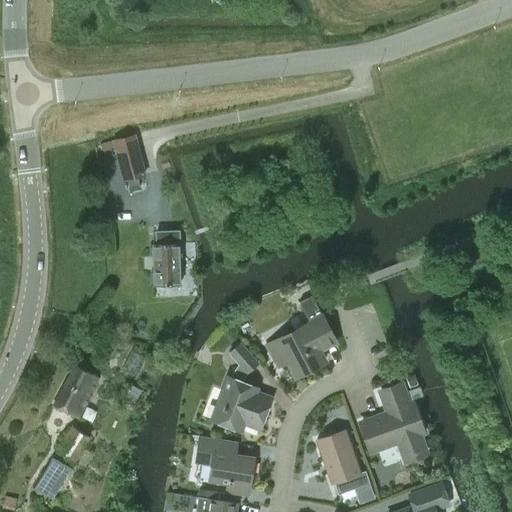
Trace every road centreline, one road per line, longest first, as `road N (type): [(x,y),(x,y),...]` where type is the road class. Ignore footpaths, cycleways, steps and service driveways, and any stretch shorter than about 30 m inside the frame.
road 1 (unclassified): [(21,95),(357,55),(511,5)]
road 2 (secondary): [(0,388),(34,285),(21,95)]
road 3 (residential): [(278,506),(294,421),(313,395),(354,368),(337,309)]
